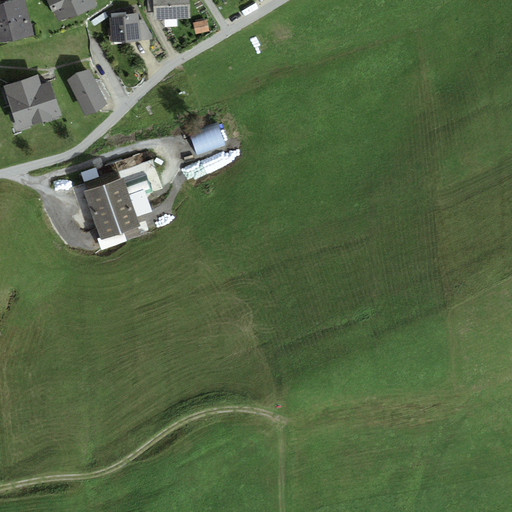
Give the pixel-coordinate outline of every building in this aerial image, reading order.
[(27,0),(16,0),(0,4),(0,42),(36,33),(27,0)] [(99,0),(54,0),(64,22),(102,5),(99,0)] [(156,0),(157,22),(193,20),(192,0),(156,0)] [(144,14),(115,15),(116,42),(145,41),(144,14)] [(210,21),(196,24),(198,35),(212,32),(210,21)] [(107,101),(90,66),(77,69),(68,77),(86,113),(97,110),(107,101)] [(41,76),(8,86),(21,129),(66,115),(56,81),(44,85),(41,76)] [(221,126),(192,134),(198,155),(227,147),(221,126)] [(197,178),(205,174),(198,160),(189,165),(197,178)] [(82,173),(85,181),(101,176),(98,168),(82,173)] [(102,178),(85,182),(86,188),(103,183),(102,178)] [(129,178),(90,190),(105,239),(144,227),(129,178)]
